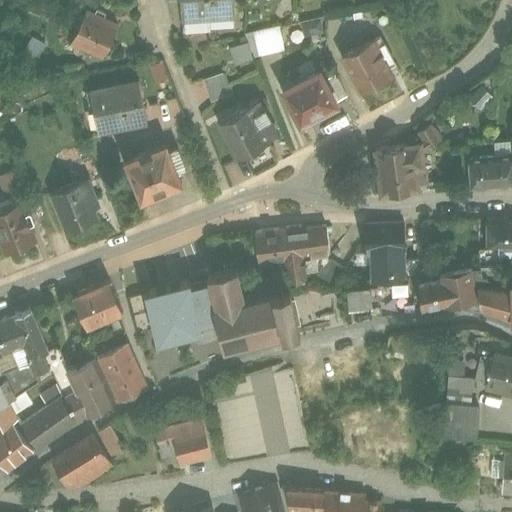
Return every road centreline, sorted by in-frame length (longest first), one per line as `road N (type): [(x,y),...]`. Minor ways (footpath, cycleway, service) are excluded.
road 1 (residential): [(511,327),(463,308),(437,311),(227,361),(112,407),(0,479)]
road 2 (residential): [(511,499),(411,487),(342,459),(296,455),(112,488),(0,497)]
road 3 (residential): [(511,6),(496,50),(443,96),(302,175),(265,208)]
road 4 (residential): [(265,208),(0,302)]
road 5 (residential): [(511,196),(371,209),(265,208)]
